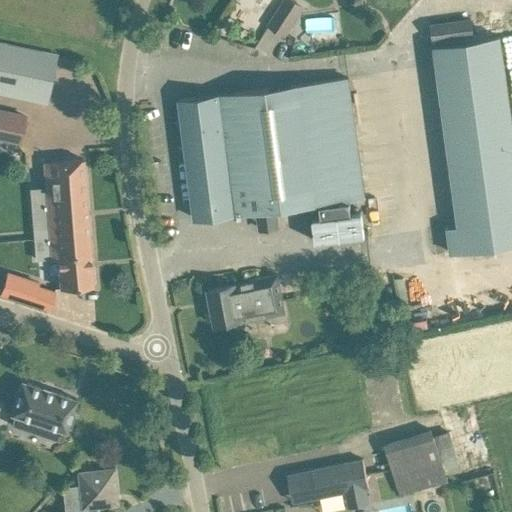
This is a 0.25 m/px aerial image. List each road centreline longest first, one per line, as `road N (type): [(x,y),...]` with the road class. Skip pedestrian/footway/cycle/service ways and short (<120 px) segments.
road 1 (unknown): [(126,73),(155,64),(236,70),(409,58),(421,81),(426,165),(405,247)]
road 2 (unclassified): [(166,346),(124,121),(126,59),(140,0)]
road 3 (unclassified): [(166,346),(122,347),(0,308)]
road 4 (unclassified): [(200,511),(166,346)]
